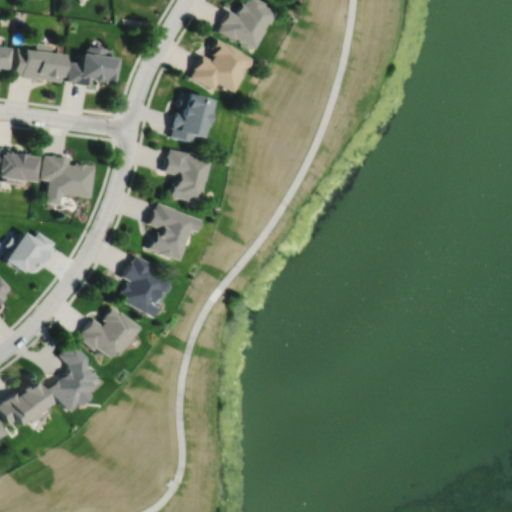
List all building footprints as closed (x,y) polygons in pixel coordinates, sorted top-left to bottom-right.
[(255,0),(241,0),(240,3),(237,2),(232,12),(233,13),(233,14),(224,9),(216,24),(217,24),(213,31),(230,41),(231,39),(249,49),(259,30),(258,30),(262,22),(264,23),(270,12),(260,6),(261,3),(255,0)] [(212,39),(206,48),(210,50),(207,55),(208,56),(206,60),(198,54),(189,69),(190,70),(185,77),(208,90),(212,84),(227,93),(237,76),(233,74),(237,68),(240,69),(241,67),(243,67),(245,63),(245,61),(246,59),(236,53),(237,52),(221,42),(220,44),(212,39)] [(12,49),(8,75),(16,76),(16,78),(30,80),(30,79),(54,82),(58,55),(45,54),(46,45),(31,43),(30,51),(12,49)] [(65,62),(62,82),(71,83),(70,84),(85,86),(86,80),(92,81),(92,83),(99,84),(100,81),(107,82),(109,71),(110,71),(112,59),(99,57),(100,49),(84,47),(83,49),(82,49),(81,54),(76,54),(75,64),(65,62)] [(178,93),(174,107),(178,108),(176,114),(171,113),(166,129),(168,129),(165,137),(186,143),(187,137),(195,140),(199,125),(204,127),(207,116),(204,115),(204,114),(203,114),(206,101),(178,93)] [(165,146),(163,153),(162,153),(159,169),(171,172),(169,181),(167,180),(164,193),(194,200),(197,187),(195,187),(198,176),(200,177),(204,157),(196,155),(196,154),(193,153),(188,151),(188,152),(184,151),(184,150),(165,146)] [(0,183),(14,185),(15,182),(27,183),(30,159),(23,158),(23,154),(17,153),(17,155),(10,154),(10,150),(0,148),(0,183)] [(39,156),(36,180),(44,181),(41,200),(55,202),(56,191),(85,195),(88,168),(81,166),(81,165),(70,163),(69,166),(63,165),(64,158),(47,156),(47,157),(39,156)] [(152,200),(150,207),(148,207),(142,221),(155,226),(154,230),(151,229),(149,234),(148,234),(143,246),(153,249),(153,251),(164,255),(164,254),(173,257),(178,244),(177,243),(183,225),(189,228),(194,216),(169,207),(169,206),(152,200)] [(19,228),(12,238),(7,235),(2,243),(6,246),(0,256),(18,269),(20,266),(27,270),(31,264),(30,263),(32,259),(37,262),(46,248),(45,247),(50,240),(34,229),(29,236),(19,228)] [(130,253),(127,260),(125,259),(116,274),(124,279),(123,281),(121,280),(115,289),(116,290),(113,296),(146,315),(152,305),(144,301),(145,300),(146,300),(153,288),(156,290),(160,289),(163,284),(162,279),(142,268),(146,262),(130,253)] [(0,300),(9,291),(0,280),(0,300)] [(73,335),(89,347),(90,345),(103,355),(109,348),(113,351),(134,324),(115,309),(113,311),(106,305),(99,313),(100,314),(97,318),(99,320),(96,323),(87,316),(77,329),(73,335)] [(63,368),(53,377),(52,377),(42,386),(63,408),(71,400),(73,403),(84,393),(82,390),(89,383),(85,379),(90,375),(81,365),(82,355),(68,340),(54,353),(62,362),(62,367),(63,368)] [(0,416),(3,421),(8,418),(11,423),(21,416),(24,421),(35,413),(32,408),(44,400),(29,379),(22,384),(21,382),(15,386),(17,389),(12,392),(10,389),(1,396),(1,397),(0,398),(0,416)]
